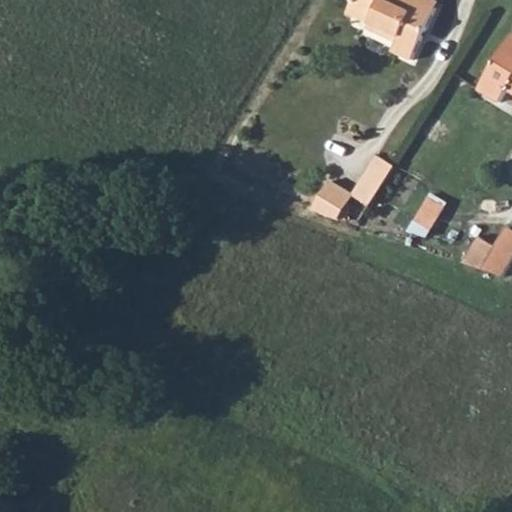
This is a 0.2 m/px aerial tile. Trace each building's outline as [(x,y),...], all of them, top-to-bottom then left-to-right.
[(424,61),(451,4),(441,0),(369,0),(362,15),(412,38),(405,52),(424,61)] [(511,42),(489,79),(510,92),(511,89),(511,42)] [(380,206),(404,167),(386,156),(362,196),(380,206)] [(346,222),(361,195),(337,183),(318,214),(346,222)] [(426,195),(406,230),(424,240),(444,205),(426,195)] [(511,275),(511,233),(505,244),(485,235),(469,261),(511,275)]
